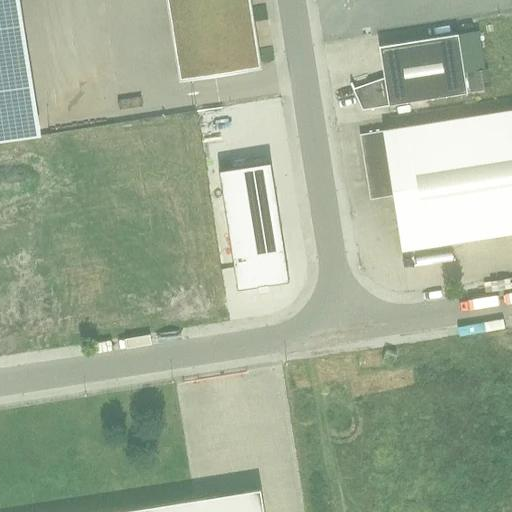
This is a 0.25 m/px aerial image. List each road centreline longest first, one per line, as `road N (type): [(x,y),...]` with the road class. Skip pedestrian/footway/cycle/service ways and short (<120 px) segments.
road 1 (unclassified): [(0,381),(343,328)]
road 2 (unclassified): [(343,328),(289,0)]
road 3 (unclassified): [(343,328),(511,303)]
